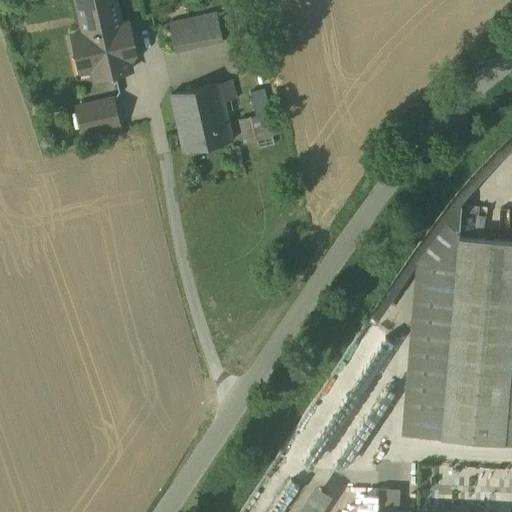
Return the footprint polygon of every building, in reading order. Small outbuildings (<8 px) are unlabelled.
[(120,25),(113,0),(75,0),(83,33),(72,35),(77,58),(89,56),(94,78),(130,70),(128,61),(134,51),(127,23),(120,25)] [(248,5),(234,9),(240,32),(253,29),(248,5)] [(216,12),(169,23),(175,51),(232,37),(226,11),(216,13),(216,12)] [(231,80),(218,83),(222,102),(235,99),(231,80)] [(218,83),(171,94),(184,151),(231,141),(222,102),(218,83)] [(255,116),(239,120),(244,143),(272,137),(262,89),(249,92),(255,116)] [(112,99),(77,107),(83,134),(118,126),(112,99)] [(511,346),(511,241),(458,237),(456,267),(441,438),(504,444),(511,346)] [(425,287),(421,287),(408,435),(441,438),(456,267),(432,265),(431,276),(426,276),(425,287)]
